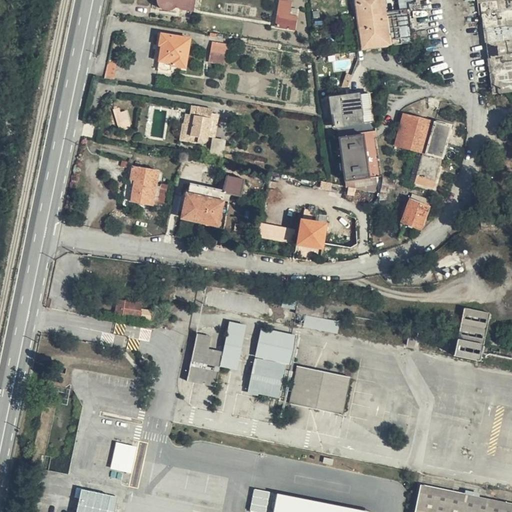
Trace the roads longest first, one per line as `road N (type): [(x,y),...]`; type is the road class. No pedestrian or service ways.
road 1 (residential): [(40,233),(316,280),(372,273),(425,251),(461,224),(483,169),(459,0)]
road 2 (primary): [(88,0),(40,233)]
road 3 (primary): [(40,233),(0,430)]
